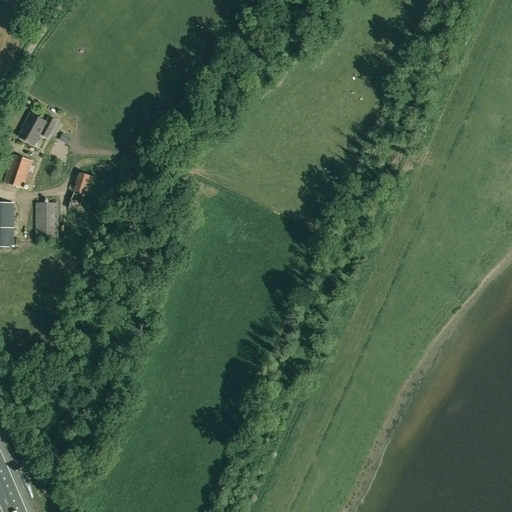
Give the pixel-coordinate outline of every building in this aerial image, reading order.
[(19,137),(33,145),(37,138),(38,139),(41,134),(47,138),(57,122),(50,117),(47,123),(31,114),(26,122),(27,123),(19,137)] [(64,134),(60,141),(69,146),(73,139),(64,134)] [(35,167),(31,165),(32,161),(13,155),(5,182),(23,188),(26,180),(31,182),(35,167)] [(100,179),(79,172),(67,208),(88,214),(93,200),(89,198),(91,191),(96,193),(100,179)] [(14,203),(0,203),(0,246),(14,247),(14,203)] [(58,238),(59,203),(36,203),(36,238),(58,238)]
